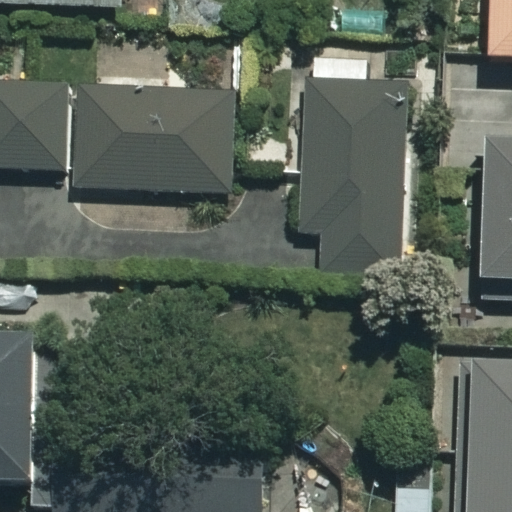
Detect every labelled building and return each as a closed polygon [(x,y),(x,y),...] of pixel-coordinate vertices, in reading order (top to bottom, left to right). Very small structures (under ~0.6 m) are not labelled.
[(0,0),(0,9),(119,14),(119,0),(0,0)] [(511,0),(492,0),(489,67),(511,68),(511,0)] [(404,62),(308,59),(302,241),(321,241),(320,288),(397,291),(404,62)] [(0,175),(74,178),(77,93),(0,90),(0,175)] [(77,93),(74,178),(73,194),(232,200),(236,99),(77,93)] [(511,157),(484,157),(482,294),(511,294),(511,157)] [(41,349),(0,348),(0,492),(40,493),(41,349)] [(511,511),(511,370),(475,369),(469,511),(511,511)] [(272,511),(275,449),(79,442),(76,511),(272,511)]
